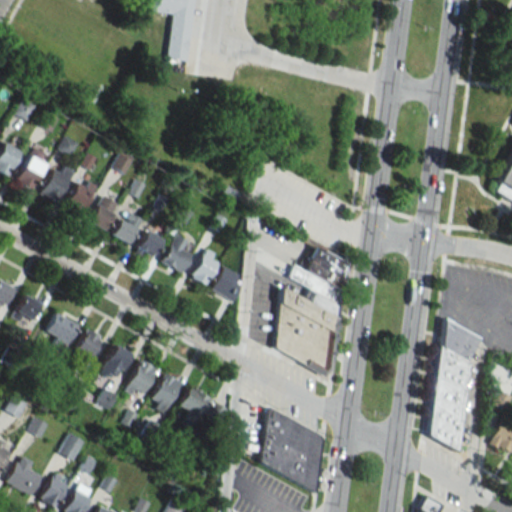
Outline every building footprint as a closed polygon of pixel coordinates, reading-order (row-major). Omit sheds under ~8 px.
[(182,61),(190,0),(146,0),(145,11),(169,15),(163,58),(182,61)] [(23,120),(31,105),(19,98),(11,113),(23,120)] [(18,151),(2,141),(0,144),(0,173),(3,176),(18,151)] [(490,190),(496,193),(495,194),(511,204),(511,142),(492,180),(495,182),(490,190)] [(12,181),(28,189),(46,153),(30,145),(12,181)] [(107,167),(120,174),(130,157),(116,150),(107,167)] [(56,172),(49,168),(36,193),(52,202),(69,170),(60,165),(56,172)] [(93,187),(75,178),(62,204),(79,213),(93,187)] [(99,230),(114,203),(98,194),(84,222),(99,230)] [(124,221),(116,217),(107,235),(124,244),(137,217),(128,213),(124,221)] [(131,248),(149,257),(158,237),(140,229),(131,248)] [(186,242),(169,235),(157,263),(179,272),(187,252),(182,250),(186,242)] [(270,348),(322,376),(323,376),(329,364),(341,262),(316,248),(311,247),(301,267),(289,266),(286,272),(286,278),(307,290),(303,298),(299,298),(281,288),(277,288),(270,348)] [(216,255),(200,248),(187,278),(203,285),(216,255)] [(232,283),(236,275),(219,266),(206,290),(229,302),(238,286),(232,283)] [(24,325),(36,302),(20,293),(8,316),(24,325)] [(42,331),(52,336),(49,342),(61,349),(75,322),(52,311),(42,331)] [(470,328),(437,324),(423,441),(457,445),(470,328)] [(98,335),(82,328),(70,354),(87,361),(98,335)] [(94,370),(110,380),(126,353),(110,343),(94,370)] [(137,397),(152,367),(136,359),(121,389),(137,397)] [(176,379),(159,372),(145,405),(162,412),(176,379)] [(184,410),(179,424),(195,429),(207,393),(184,386),(177,407),(184,410)] [(488,402),(500,409),(507,396),(495,390),(488,402)] [(23,403),(8,395),(0,410),(14,418),(23,403)] [(224,408),(212,402),(204,418),(215,424),(224,408)] [(320,426),(261,417),(253,473),(312,481),(320,426)] [(511,456),(511,430),(495,422),(485,444),(511,456)] [(67,461),(80,441),(66,432),(53,452),(67,461)] [(0,463),(9,446),(0,441),(0,463)] [(27,472),(32,463),(15,455),(1,483),(26,495),(36,476),(27,472)] [(65,480),(49,471),(34,500),(50,509),(65,480)] [(77,511),(90,491),(74,482),(57,511),(77,511)] [(435,511),(440,504),(421,495),(415,508),(414,511),(435,511)] [(179,511),(182,507),(168,499),(160,511),(179,511)] [(120,511),(96,502),(91,511),(120,511)]
